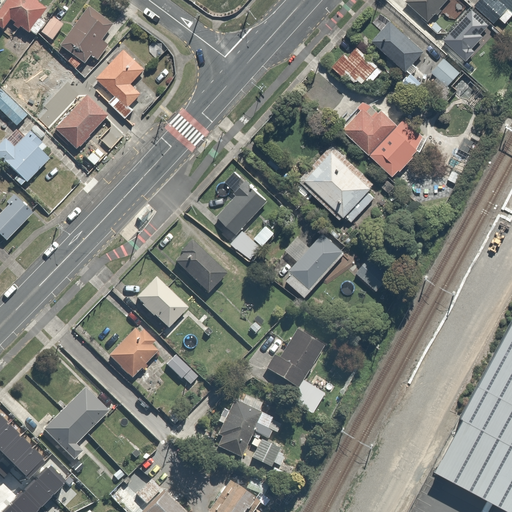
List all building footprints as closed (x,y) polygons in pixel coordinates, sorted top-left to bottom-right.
[(29,29),(34,33),(46,17),(41,14),(45,9),(33,0),(3,0),(0,5),(0,27),(1,28),(8,18),(27,32),(29,29)] [(405,0),(425,20),(444,0),(405,0)] [(505,22),(511,13),(511,9),(502,0),(476,0),(473,4),(493,23),(499,17),(505,22)] [(56,42),(82,62),(88,54),(96,60),(110,41),(102,35),(111,24),(88,7),(83,14),(80,11),(56,42)] [(51,15),(40,29),(52,39),(63,25),(51,15)] [(389,20),(371,39),(402,70),(421,51),(389,20)] [(478,47),(462,32),(448,48),(464,63),(478,47)] [(354,82),(356,80),(360,84),(364,79),(368,82),(382,68),(357,45),(348,54),(344,50),(331,64),(345,77),(347,75),(354,82)] [(122,47),(95,77),(114,93),(115,92),(130,105),(142,91),(131,81),(144,67),(122,47)] [(60,56),(49,68),(71,89),(82,78),(60,56)] [(459,70),(443,56),(431,70),(447,84),(459,70)] [(0,86),(0,110),(13,125),(25,113),(0,86)] [(77,148),(106,113),(81,92),(52,127),(77,148)] [(375,116),(362,106),(341,131),(389,171),(415,141),(394,123),(396,122),(380,109),(375,116)] [(23,179),(26,181),(48,156),(22,133),(12,145),(4,139),(0,143),(0,158),(15,172),(12,177),(19,184),(23,179)] [(350,221),(380,190),(332,144),(298,179),(339,219),(344,215),(350,221)] [(472,154),(454,144),(450,149),(452,150),(445,162),(461,172),(472,154)] [(235,229),(264,198),(250,184),(248,186),(241,179),(233,188),(237,192),(217,212),(235,229)] [(28,210),(11,194),(5,200),(7,203),(0,209),(0,232),(3,236),(28,210)] [(284,248),(297,259),(288,268),(292,271),(286,279),(305,295),(343,250),(322,232),(310,246),(296,233),(284,248)] [(224,271),(190,237),(171,257),(205,290),(224,271)] [(171,288),(156,273),(133,294),(165,327),(184,308),(168,291),(171,288)] [(463,415),(435,468),(511,509),(511,317),(460,414),(463,415)] [(107,352),(128,375),(139,366),(140,367),(146,361),(143,359),(150,353),(150,354),(151,355),(152,355),(152,356),(153,356),(154,356),(155,356),(156,356),(157,356),(157,355),(158,355),(159,354),(159,353),(159,352),(160,352),(159,351),(159,350),(159,349),(159,348),(158,348),(157,347),(137,325),(107,352)] [(321,343),(297,329),(294,334),(291,332),(285,341),(282,340),(279,344),(282,346),(276,355),(273,353),(270,359),(268,358),(263,367),(295,386),(321,343)] [(175,353),(165,363),(178,376),(188,367),(175,353)] [(42,426),(73,458),(82,449),(74,442),(106,410),(83,386),(42,426)] [(267,435),(270,428),(256,420),(259,412),(234,400),(230,409),(222,405),(215,420),(219,421),(214,432),(219,434),(214,445),(238,457),(252,428),(267,435)] [(0,449),(27,476),(43,458),(0,414),(0,449)] [(276,451),(278,447),(260,438),(251,455),(270,464),(272,460),(277,463),(281,453),(276,451)] [(35,511),(65,481),(49,465),(2,511),(35,511)] [(262,480),(250,475),(245,486),(258,491),(262,480)] [(147,481),(134,492),(143,502),(156,490),(147,481)] [(120,483),(108,494),(126,511),(130,511),(140,503),(120,483)] [(227,487),(223,492),(225,493),(218,503),(217,502),(213,507),(214,508),(211,511),(249,511),(258,500),(234,483),(230,489),(227,487)] [(184,511),(163,489),(141,510),(142,511),(184,511)] [(92,503),(82,511),(99,511),(100,511),(92,503)]
